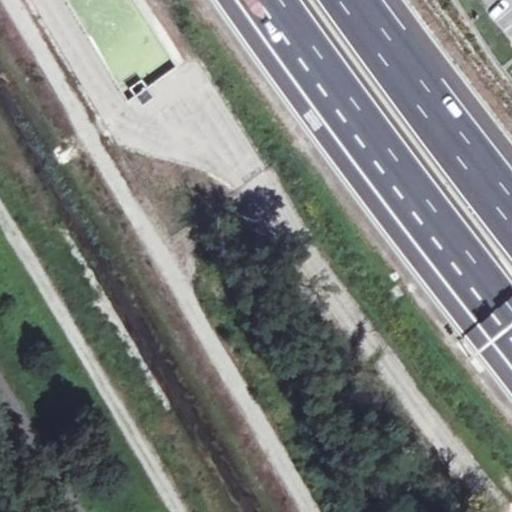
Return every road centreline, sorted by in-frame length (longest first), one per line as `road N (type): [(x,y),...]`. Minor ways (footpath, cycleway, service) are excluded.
road 1 (track): [(11,0),(311,511)]
road 2 (motorway): [(251,0),(511,342)]
road 3 (track): [(179,511),(0,207)]
road 4 (motorway): [(511,222),(344,0)]
